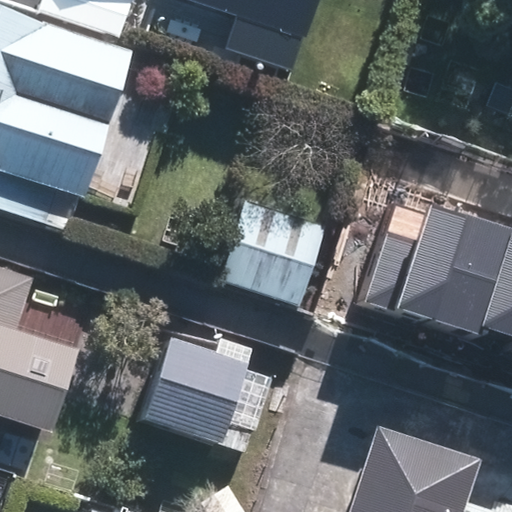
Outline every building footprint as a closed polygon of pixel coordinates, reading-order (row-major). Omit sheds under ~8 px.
[(330,15),(280,0),(245,0),(224,66),(305,93),(330,15)] [(124,54),(0,13),(0,210),(42,225),(52,195),(75,203),(124,54)] [(476,79),(479,72),(446,58),(435,84),(475,101),(469,116),(502,129),(511,104),(511,94),(493,86),(476,79)] [(217,278),(295,303),(322,222),(243,197),(217,278)] [(482,325),(511,233),(511,227),(431,201),(417,244),(390,235),(368,299),(478,335),(482,325)] [(511,233),(482,325),(511,334),(511,233)] [(0,420),(40,433),(66,349),(18,334),(24,313),(0,305),(0,420)] [(239,364),(161,341),(136,423),(214,447),(239,364)] [(114,414),(71,395),(46,451),(90,470),(114,414)] [(466,511),(463,511),(482,455),(376,421),(345,511),(466,511)]
